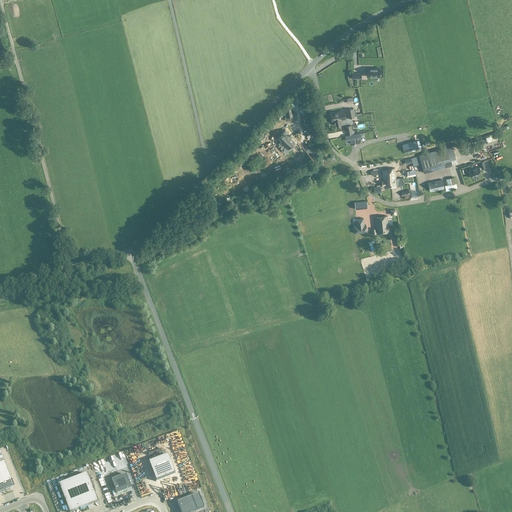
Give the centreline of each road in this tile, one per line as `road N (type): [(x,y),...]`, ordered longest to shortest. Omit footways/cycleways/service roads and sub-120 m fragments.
road 1 (unclassified): [(496,178),(453,195),(377,200),(327,141),(310,67)]
road 2 (tertiary): [(230,511),(131,254)]
road 3 (tertiary): [(131,254),(310,67)]
road 4 (track): [(134,245),(345,159)]
road 5 (unclassified): [(0,298),(82,263),(131,254)]
road 6 (tertiary): [(310,67),(338,39),(410,0)]
